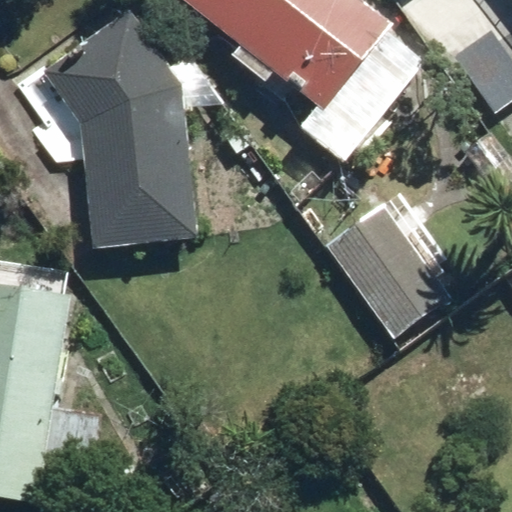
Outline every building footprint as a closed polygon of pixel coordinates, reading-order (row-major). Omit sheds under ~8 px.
[(295,134),(343,173),(431,65),(349,0),(169,0),(311,114),(295,134)] [(195,240),(178,87),(104,20),(33,99),(84,145),(96,251),(195,240)] [(430,279),(379,212),(322,256),(373,322),(430,279)] [(0,288),(0,508),(28,511),(85,511),(98,425),(56,419),(73,299),(0,288)] [(495,377),(476,355),(426,397),(445,419),(495,377)]
